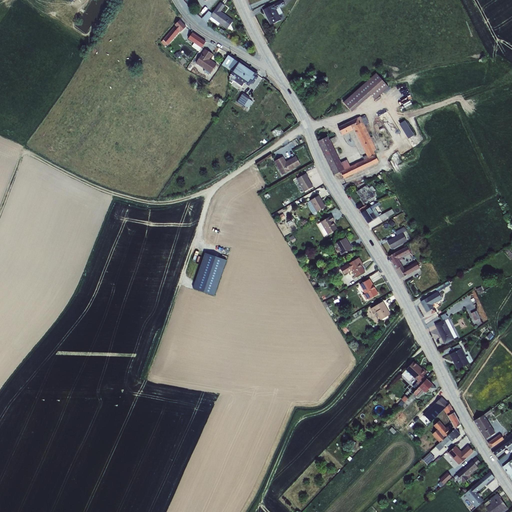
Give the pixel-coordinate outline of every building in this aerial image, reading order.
[(282,0),(263,10),(271,25),(281,20),(279,15),(283,13),(280,8),(285,5),(282,0)] [(209,11),(202,18),(207,22),(209,19),(218,25),(220,23),(227,29),(234,21),(221,11),(225,6),(220,3),(212,14),(209,11)] [(175,26),(163,40),(168,45),(180,31),(181,32),(186,27),(180,20),(175,25),(175,26)] [(193,33),(188,39),(194,43),(192,47),(199,51),(206,42),(193,33)] [(205,49),(196,63),(211,73),(217,64),(209,59),(213,54),(205,49)] [(233,71),(240,61),(229,54),(222,65),(228,69),(228,68),(233,71)] [(240,61),(233,71),(230,75),(230,82),(232,84),(233,81),(242,87),(244,83),(249,86),(251,83),(253,84),(258,77),(256,75),(258,73),(240,61)] [(376,73),(343,102),(352,112),(370,95),(375,100),(389,87),(376,73)] [(243,93),(237,102),(243,107),(244,106),(248,108),(253,102),(249,99),(250,98),(243,93)] [(364,124),(361,117),(360,116),(338,127),(342,135),(354,129),(364,124)] [(361,117),(364,124),(364,125),(369,123),(365,116),(361,117)] [(407,120),(401,122),(409,138),(415,135),(407,120)] [(368,158),(375,155),(376,155),(375,154),(378,153),(364,125),(364,124),(354,129),(367,155),(368,158)] [(279,127),(272,132),(276,138),(283,133),(279,127)] [(368,158),(367,155),(363,157),(364,160),(350,166),(347,160),(341,163),(330,140),(330,141),(328,137),(318,141),(334,175),(341,172),(344,179),(379,162),(375,155),(368,158)] [(283,157),(274,162),(282,175),(301,165),(296,156),(286,162),(283,157)] [(306,174),(297,179),(304,192),(313,187),(308,178),(306,174)] [(367,185),(357,192),(361,198),(360,199),(363,204),(375,196),(372,191),(371,192),(367,185)] [(310,201),(307,203),(313,214),(316,212),(317,212),(326,207),(319,196),(310,201)] [(366,205),(359,210),(361,213),(368,223),(373,220),(379,216),(382,215),(381,213),(379,214),(375,208),(378,206),(376,203),(369,208),(366,205)] [(382,215),(379,216),(381,221),(394,213),(393,212),(399,208),(398,207),(397,207),(382,215)] [(321,223),(318,225),(324,236),(327,234),(337,229),(333,222),(335,221),(331,216),(320,222),(321,223)] [(397,236),(387,241),(392,250),(407,241),(402,233),(406,231),(404,227),(395,232),(397,236)] [(346,238),(335,244),(337,248),(336,251),(339,251),(342,255),(352,249),(346,238)] [(395,253),(398,259),(411,252),(409,246),(395,253)] [(398,259),(395,253),(389,257),(396,269),(402,266),(398,259)] [(359,258),(341,268),(344,275),(352,271),(355,277),(365,271),(362,266),(364,265),(359,258)] [(404,269),(407,275),(420,268),(416,262),(404,269)] [(402,266),(396,269),(401,278),(407,275),(404,269),(402,266)] [(370,279),(360,285),(365,294),(363,296),(366,300),(368,299),(368,300),(379,294),(370,279)] [(437,292),(420,302),(426,312),(434,308),(432,305),(442,299),(439,295),(443,292),(442,290),(450,285),(448,282),(435,289),(437,292)] [(325,302),(323,303),(329,313),(331,312),(325,302)] [(383,302),(370,309),(373,314),(376,312),(381,320),(391,314),(383,302)] [(477,311),(471,313),(475,321),(480,318),(477,311)] [(444,320),(435,325),(444,344),(454,339),(454,338),(457,337),(448,319),(445,321),(444,320)] [(452,353),(449,355),(457,369),(469,363),(471,362),(468,356),(466,357),(461,348),(461,349),(459,345),(450,349),(452,353)] [(414,361),(406,370),(418,381),(416,383),(420,386),(427,379),(423,376),(427,372),(422,368),(422,369),(414,361)] [(420,386),(413,393),(416,396),(422,390),(425,393),(428,390),(432,393),(436,388),(432,385),(427,379),(420,386)] [(448,416),(454,412),(449,404),(442,397),(423,415),(431,422),(444,409),(448,416)] [(484,415),(474,421),(486,439),(495,433),(485,417),(492,412),(491,410),(484,415)] [(454,412),(448,416),(452,424),(454,429),(455,429),(460,424),(454,412)] [(454,429),(452,424),(446,428),(439,421),(434,426),(437,430),(432,434),(440,443),(447,436),(454,429)] [(440,443),(435,447),(439,451),(450,440),(452,442),(460,435),(455,429),(454,429),(447,436),(440,443)] [(500,434),(488,443),(491,448),(504,439),(500,434)] [(507,438),(491,449),(495,455),(511,444),(511,442),(511,436),(507,438)] [(455,446),(448,453),(459,465),(473,451),(468,446),(461,452),(455,446)] [(430,453),(423,460),(428,465),(435,458),(430,453)] [(455,478),(453,480),(455,482),(456,480),(458,482),(457,483),(459,485),(460,484),(461,485),(463,483),(471,476),(470,475),(478,468),(476,466),(480,462),(476,458),(472,461),(456,475),(454,477),(455,478)] [(511,477),(511,466),(509,462),(503,467),(503,468),(505,471),(506,472),(504,472),(509,479),(510,478),(511,479),(511,477)] [(441,481),(439,484),(441,487),(452,477),(447,472),(440,479),(441,481)] [(489,472),(464,494),(467,497),(476,507),(483,501),(476,492),(493,477),(489,472)] [(489,501),(484,505),(486,508),(485,508),(488,511),(504,511),(508,509),(501,500),(502,499),(497,493),(488,500),(489,501)]
